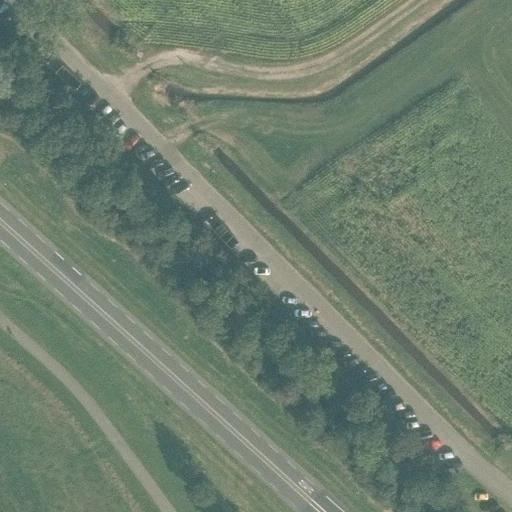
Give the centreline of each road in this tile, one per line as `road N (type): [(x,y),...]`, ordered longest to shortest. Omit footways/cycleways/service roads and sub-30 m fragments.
road 1 (unclassified): [(511,497),(463,459),(3,0)]
road 2 (trunk): [(320,511),(0,222)]
road 3 (unclassified): [(166,511),(80,396),(0,321)]
